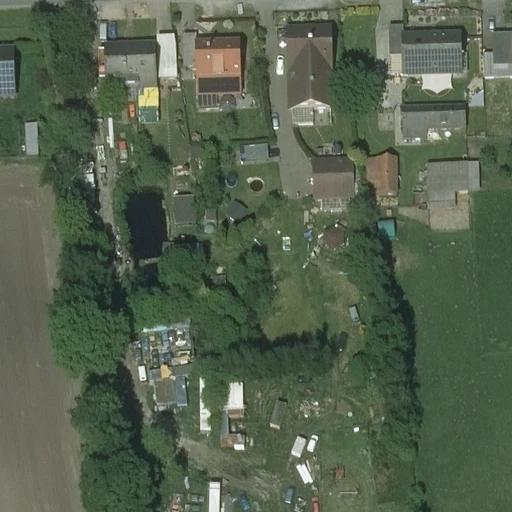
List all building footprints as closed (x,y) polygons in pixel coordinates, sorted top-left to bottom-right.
[(403,30),(388,31),(389,61),(407,61),(407,39),(403,39),(403,30)] [(329,33),(289,34),(290,73),(331,72),(329,33)] [(197,38),(184,38),(185,70),(197,69),(197,49),(197,38)] [(461,39),(407,39),(407,61),(407,78),(462,78),(461,39)] [(507,39),(493,39),(494,58),(483,58),(484,80),(511,79),(511,40),(507,41),(507,39)] [(197,49),(197,69),(198,100),(241,99),(239,48),(197,49)] [(155,50),(105,52),(107,93),(157,91),(155,50)] [(13,55),(0,55),(0,101),(15,101),(13,55)] [(331,72),(290,73),(292,113),(332,111),(331,72)] [(464,110),(402,112),(403,142),(427,141),(427,134),(465,133),(464,110)] [(378,162),(368,163),(368,176),(379,175),(378,162)] [(396,162),(378,162),(379,175),(379,197),(397,196),(396,162)] [(351,164),(315,166),(316,201),(352,200),(351,164)] [(467,168),(427,169),(428,210),(428,213),(456,213),(455,197),(480,197),(479,167),(467,168)] [(197,245),(168,247),(168,258),(169,271),(199,269),(197,245)]
